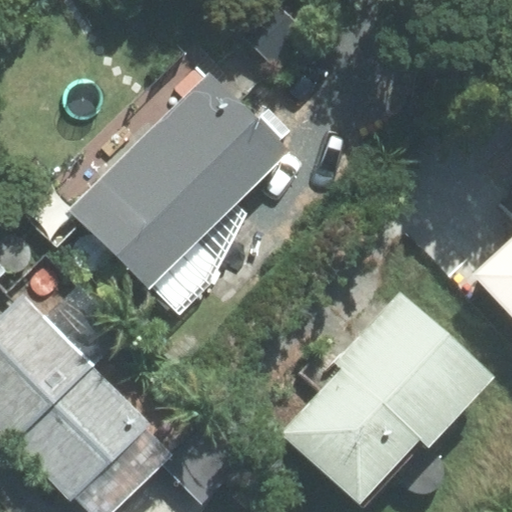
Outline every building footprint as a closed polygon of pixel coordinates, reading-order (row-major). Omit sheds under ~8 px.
[(204,61),(66,198),(141,273),(278,135),(204,61)] [(511,210),(465,255),(511,303),(511,210)] [(40,258),(23,277),(40,292),(57,273),(40,258)] [(335,351),(277,416),(349,480),(409,411),(421,422),(482,352),(394,275),(330,348),(335,351)] [(87,352),(109,329),(83,303),(60,326),(18,286),(0,304),(0,425),(61,485),(140,403),(87,352)] [(182,326),(160,347),(177,364),(199,342),(182,326)] [(222,482),(240,497),(254,481),(236,466),(222,482)]
